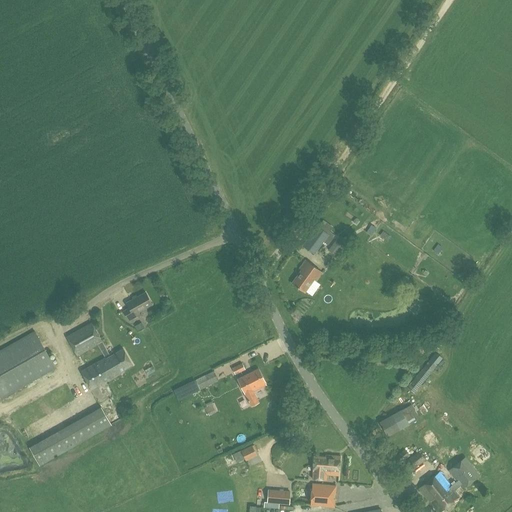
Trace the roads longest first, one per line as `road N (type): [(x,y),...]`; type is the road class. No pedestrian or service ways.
road 1 (tertiary): [(405,511),(323,406),(124,0)]
road 2 (track): [(258,273),(447,0)]
road 3 (unknown): [(0,413),(59,379),(64,326),(76,315),(235,226)]
